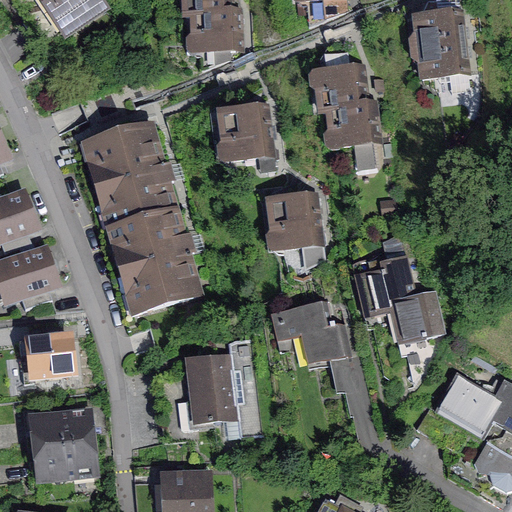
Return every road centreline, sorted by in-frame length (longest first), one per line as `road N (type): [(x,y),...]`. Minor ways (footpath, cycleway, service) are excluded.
road 1 (residential): [(0,68),(107,339),(127,511)]
road 2 (unknown): [(33,142),(165,111),(246,76)]
